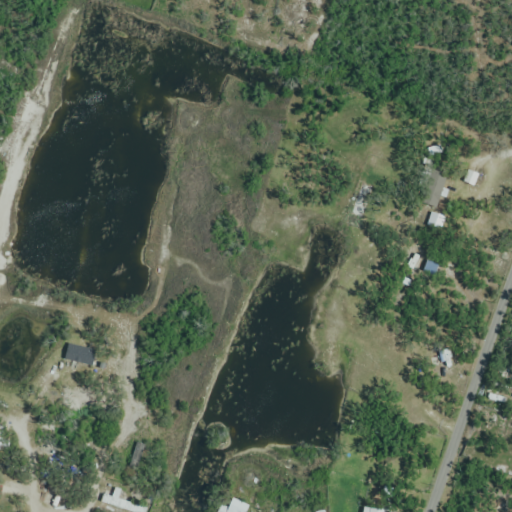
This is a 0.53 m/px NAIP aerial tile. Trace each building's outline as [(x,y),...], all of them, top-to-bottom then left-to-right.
[(443,172),(425,171),(423,208),(441,209),(443,172)] [(96,351),(68,344),(64,361),(92,367),(96,351)] [(459,376),(449,345),(432,350),(441,381),(459,376)] [(127,494),(114,489),(111,497),(104,495),(101,502),(129,511),(144,511),(146,509),(124,501),(127,494)] [(227,511),(245,511),(248,505),(233,499),(227,511)]
